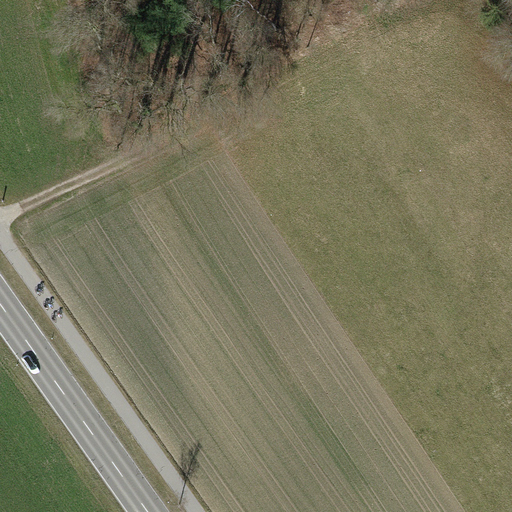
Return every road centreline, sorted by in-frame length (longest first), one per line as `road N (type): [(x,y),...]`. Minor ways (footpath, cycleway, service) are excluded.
road 1 (track): [(0,216),(95,172),(168,108),(175,0)]
road 2 (secondary): [(147,511),(0,304)]
